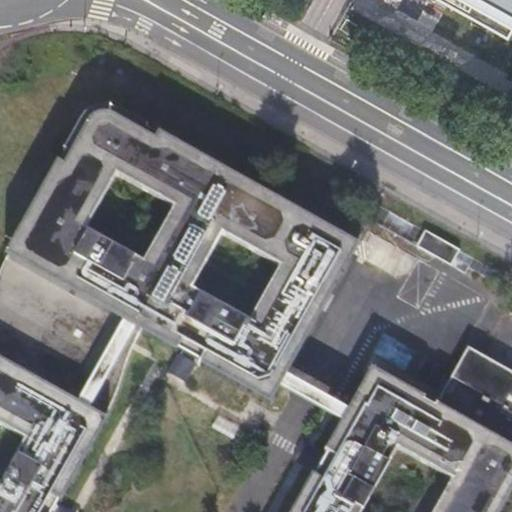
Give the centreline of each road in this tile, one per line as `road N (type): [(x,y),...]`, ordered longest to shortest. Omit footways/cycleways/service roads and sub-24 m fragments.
road 1 (tertiary): [(114,0),(163,18),(511,213)]
road 2 (tertiary): [(511,176),(203,0)]
